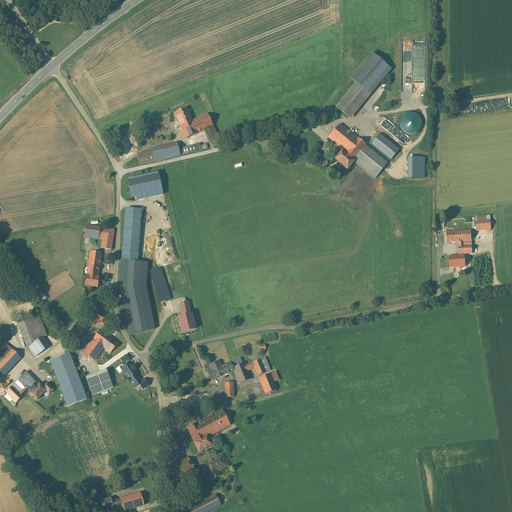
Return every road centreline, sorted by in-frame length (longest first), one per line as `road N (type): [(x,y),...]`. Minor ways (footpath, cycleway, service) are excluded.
road 1 (unclassified): [(511,284),(141,357)]
road 2 (unclassified): [(141,357),(114,304),(115,165),(52,64)]
road 3 (unclassified): [(161,511),(161,399),(141,357)]
road 4 (track): [(35,511),(155,462)]
